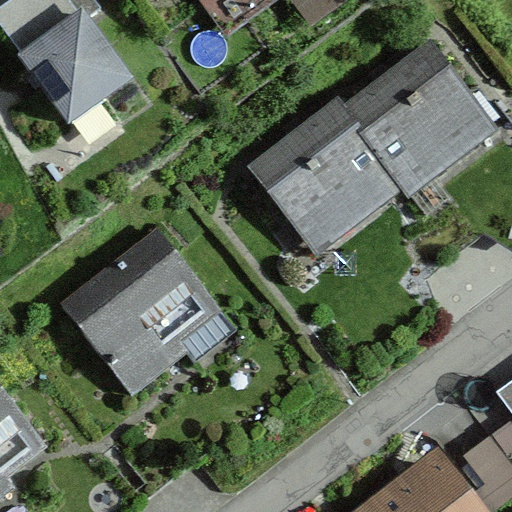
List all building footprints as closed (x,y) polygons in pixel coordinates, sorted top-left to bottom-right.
[(346,0),(293,0),(312,25),(346,0)] [(126,82),(81,20),(24,61),(69,123),(126,82)] [(336,103),(406,195),(478,140),(455,110),(471,98),(430,44),(343,110),(337,102),(336,103)] [(406,195),(336,103),(249,170),(289,223),(305,211),(328,241),(399,188),(405,196),(406,195)] [(173,336),(214,305),(158,233),(62,308),(130,396),(186,352),(173,336)] [(0,497),(12,488),(0,472),(40,441),(0,390),(0,497)] [(478,494),(491,511),(492,511),(511,496),(511,466),(490,438),(466,457),(488,486),(478,494)] [(379,511),(472,511),(438,467),(379,511)]
